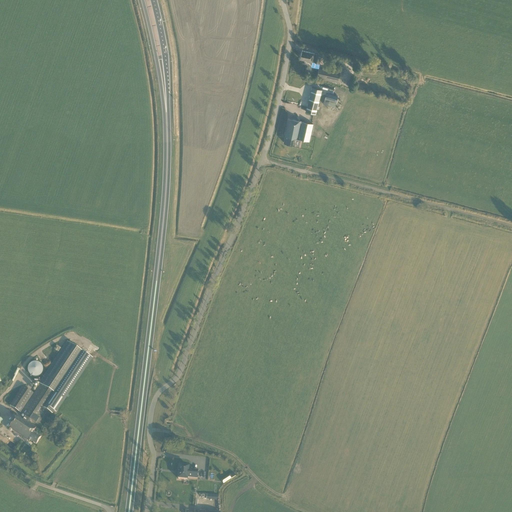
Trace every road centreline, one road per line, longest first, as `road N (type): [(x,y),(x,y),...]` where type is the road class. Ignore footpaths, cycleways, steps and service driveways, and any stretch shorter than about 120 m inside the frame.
road 1 (tertiary): [(146,511),(150,411),(179,372),(258,172),(281,89),(290,31),(281,0)]
road 2 (trunk): [(128,511),(167,131)]
road 3 (track): [(148,428),(229,454),(275,494)]
road 4 (trunk): [(142,0),(167,131)]
road 5 (trunk): [(167,131),(151,0)]
